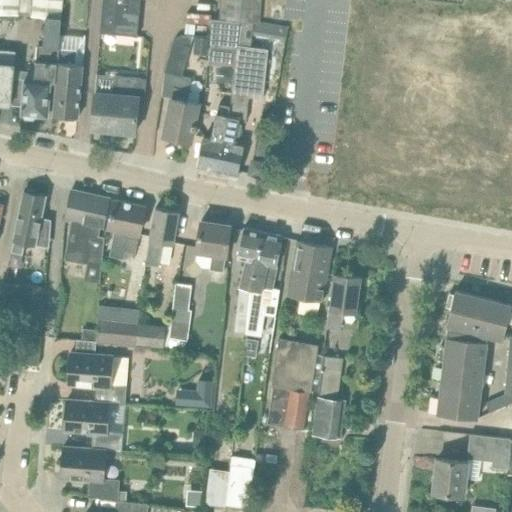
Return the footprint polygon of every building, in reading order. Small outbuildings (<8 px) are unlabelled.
[(0,0),(0,10),(45,15),(60,16),(61,0),(0,0)] [(102,0),(99,30),(137,34),(140,0),(102,0)] [(24,77),(21,113),(23,113),(26,116),(33,117),(36,114),(47,115),(50,81),(55,81),(59,34),(60,16),(45,15),(43,45),(37,44),(34,77),(24,77)] [(210,46),(208,65),(233,67),(237,45),(240,21),(217,20),(212,19),(210,46)] [(211,23),(188,21),(187,33),(210,35),(211,23)] [(238,45),(237,45),(233,67),(226,115),(217,170),(237,174),(244,144),(236,142),(241,119),(246,120),(248,96),(262,97),(267,48),(250,46),(253,23),(241,22),(238,45)] [(85,36),(59,34),(55,81),(52,115),(77,117),(85,36)] [(164,70),(161,93),(171,96),(163,134),(191,140),(199,102),(186,99),(191,76),(181,74),(192,35),(187,34),(183,34),(180,35),(177,36),(176,37),(173,39),(164,70)] [(207,54),(209,38),(194,37),(193,53),(207,54)] [(15,50),(0,48),(0,102),(10,103),(15,50)] [(95,89),(93,107),(91,127),(135,131),(140,76),(116,74),(115,91),(95,89)] [(351,74),(345,126),(357,127),(352,173),(499,189),(505,138),(484,136),(485,129),(493,130),(498,90),(351,74)] [(219,103),(217,113),(212,137),(204,136),(197,166),(217,170),(226,115),(227,105),(219,103)] [(274,165),(252,160),(249,173),(272,177),(274,165)] [(25,191),(23,190),(11,251),(22,253),(24,242),(35,244),(45,195),(35,193),(35,190),(27,188),(25,191)] [(70,218),(64,259),(75,261),(86,264),(83,279),(100,282),(104,237),(97,236),(100,225),(103,225),(109,197),(90,193),(71,189),(65,217),(70,218)] [(114,198),(109,218),(108,227),(114,228),(108,255),(124,259),(125,252),(134,253),(144,205),(114,198)] [(178,212),(155,207),(151,227),(144,263),(158,266),(163,241),(173,243),(175,231),(178,212)] [(228,223),(201,219),(196,251),(211,253),(209,269),(223,271),(225,255),(226,255),(230,224),(228,223)] [(239,289),(233,330),(245,333),(251,288),(263,231),(243,226),(237,256),(246,258),(239,289)] [(283,235),(263,231),(251,288),(245,333),(260,335),(265,306),(261,305),(264,286),(271,288),(283,235)] [(332,246),(297,240),(288,293),(322,299),(332,246)] [(333,273),(326,326),(340,328),(343,309),(357,310),(361,277),(333,273)] [(177,282),(175,282),(169,337),(187,339),(191,309),(188,308),(191,284),(177,282)] [(43,286),(25,284),(21,319),(40,321),(43,286)] [(511,304),(455,290),(446,322),(490,335),(503,339),(511,304)] [(96,330),(95,341),(135,345),(135,343),(137,323),(98,319),(96,330)] [(446,336),(441,380),(482,386),(488,340),(490,335),(446,322),(445,322),(443,336),(446,336)] [(137,323),(135,343),(163,346),(165,326),(137,323)] [(96,330),(82,328),(81,339),(95,341),(96,330)] [(506,394),(486,402),(490,411),(511,400),(511,335),(506,394)] [(279,337),(271,385),(273,386),(292,389),(309,392),(310,390),(318,344),(279,337)] [(17,362),(37,363),(38,343),(18,342),(17,362)] [(128,356),(70,351),(67,382),(96,385),(95,400),(109,401),(125,403),(128,356)] [(323,355),(312,434),(340,437),(345,400),(337,399),(342,357),(323,355)] [(197,391),(196,406),(211,407),(213,381),(198,380),(197,391)] [(439,393),(437,413),(478,418),(482,386),(441,380),(438,380),(436,393),(439,393)] [(92,432),(91,447),(105,449),(121,450),(122,432),(106,430),(109,401),(95,400),(66,398),(64,430),(92,432)] [(508,473),(511,440),(511,439),(477,434),(469,434),(467,458),(492,460),(492,470),(508,471),(508,473)] [(63,445),(60,477),(89,479),(87,496),(116,500),(117,500),(119,479),(103,477),(105,449),(91,447),(63,445)] [(165,454),(165,464),(204,467),(204,457),(165,454)] [(226,504),(247,508),(254,459),(232,456),(230,470),(226,504)] [(433,491),(453,494),(464,495),(468,461),(437,458),(433,491)] [(230,470),(210,468),(206,504),(225,506),(226,504),(230,470)] [(116,500),(114,511),(146,511),(148,503),(117,500),(116,500)]
